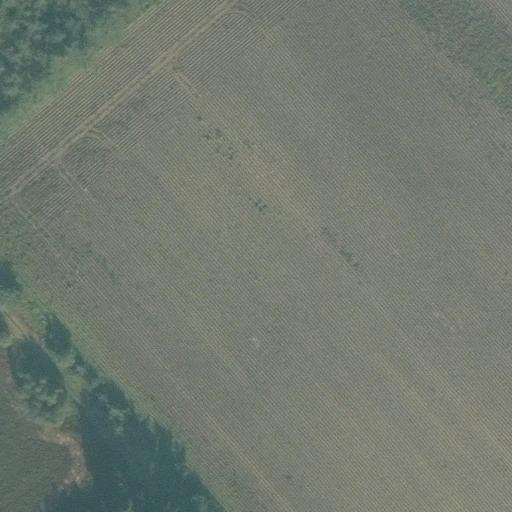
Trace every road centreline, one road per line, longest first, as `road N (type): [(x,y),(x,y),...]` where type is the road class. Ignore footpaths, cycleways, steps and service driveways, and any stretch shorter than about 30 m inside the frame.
road 1 (track): [(0,304),(179,511)]
road 2 (track): [(0,132),(152,0)]
